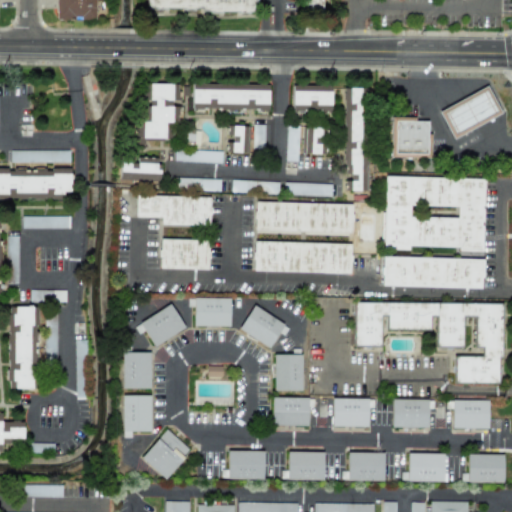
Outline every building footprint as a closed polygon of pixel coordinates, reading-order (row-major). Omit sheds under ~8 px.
[(55,0),(56,19),(95,18),(94,8),(97,8),(97,1),(98,1),(97,0),(55,0)] [(256,0),(145,0),(145,11),(256,11),(256,0)] [(321,0),(300,0),(301,11),(322,10),(321,0)] [(148,106),(141,106),(141,122),(134,122),(133,145),(144,145),(144,141),(169,142),(169,123),(177,123),(178,84),(148,83),(148,106)] [(267,110),(267,84),(191,84),(191,110),(267,110)] [(291,85),(291,112),(329,113),(330,86),(291,85)] [(450,138),(500,115),(487,87),(437,110),(450,138)] [(342,191),(365,191),(365,88),(342,88),(342,191)] [(427,121),(414,121),(414,117),(389,117),(389,158),(427,159),(427,121)] [(263,124),(251,124),(251,148),(263,148),(263,124)] [(248,126),(225,125),(224,152),(248,153),(248,126)] [(319,126),(303,126),(302,154),(319,154),(319,126)] [(221,151),(173,150),(173,162),(220,163),(221,151)] [(53,151),(53,160),(67,160),(68,151),(53,151)] [(159,160),(119,159),(118,180),(158,181),(159,160)] [(69,170),(0,168),(0,198),(62,200),(62,192),(69,193),(69,170)] [(482,179),(383,176),(381,247),(480,249),(482,179)] [(219,190),(219,179),(175,179),(175,189),(219,190)] [(230,191),(254,192),(255,181),(230,180),(230,191)] [(283,194),(330,196),(330,184),(283,183),(283,194)] [(159,218),(159,225),(208,226),(209,198),(134,196),(134,217),(159,218)] [(253,232),(350,234),(351,204),(253,202),(253,232)] [(21,228),(68,229),(68,217),(21,216),(21,228)] [(16,236),(5,236),(5,284),(17,284),(16,236)] [(158,269),(206,269),(206,239),(158,239),(158,269)] [(251,271),(349,273),(350,244),(252,242),(251,271)] [(379,286),(481,289),(481,259),(380,257),(379,286)] [(64,291),(45,290),(45,301),(64,302),(64,291)] [(191,326),(228,326),(228,298),(192,298),(191,326)] [(499,304),(352,302),(352,346),(378,347),(379,316),(385,316),(385,330),(428,331),(428,315),(435,316),(435,346),(460,347),(460,316),(473,316),(473,347),(481,348),(481,356),(453,356),(453,384),(498,384),(499,304)] [(137,323),(152,347),(183,327),(168,304),(137,323)] [(37,305),(37,324),(35,324),(35,330),(38,330),(37,388),(8,388),(8,380),(5,380),(5,369),(8,369),(8,305),(37,305)] [(284,326),(252,305),(237,328),(268,350),(284,326)] [(55,367),(55,309),(43,309),(44,367),(55,367)] [(85,340),(75,340),(75,354),(85,355),(85,340)] [(148,388),(148,352),(120,352),(120,388),(148,388)] [(272,391),(300,390),(300,354),(272,355),(272,391)] [(121,432),(148,431),(148,395),(120,396),(121,432)] [(306,398),(270,397),(270,425),(306,426),(306,398)] [(366,408),(372,408),(372,399),(330,398),(330,426),(366,427),(366,408)] [(389,427),(426,428),(426,399),(390,399),(389,427)] [(487,400),(450,400),(449,428),(486,429),(487,400)] [(0,438),(22,438),(22,421),(0,420),(0,438)] [(188,451),(165,429),(138,457),(162,479),(188,451)] [(262,479),(262,451),(226,450),(225,479),(262,479)] [(322,452),(285,451),(285,480),(321,480),(322,452)] [(381,481),(382,453),(346,452),(345,480),(381,481)] [(442,454),(405,453),(405,481),(441,481),(442,454)] [(501,483),(501,454),(465,454),(465,482),(501,483)] [(17,496),(60,497),(61,486),(17,484),(17,496)] [(186,511),(187,502),(163,501),(162,511),(186,511)] [(428,511),(464,511),(465,502),(428,501),(428,511)] [(236,511),(295,511),(295,503),(236,502),(236,511)] [(394,511),(394,502),(381,502),(380,511),(394,511)] [(408,511),(422,511),(422,502),(408,502),(408,511)] [(371,511),(372,504),(312,503),(312,511),(371,511)]
